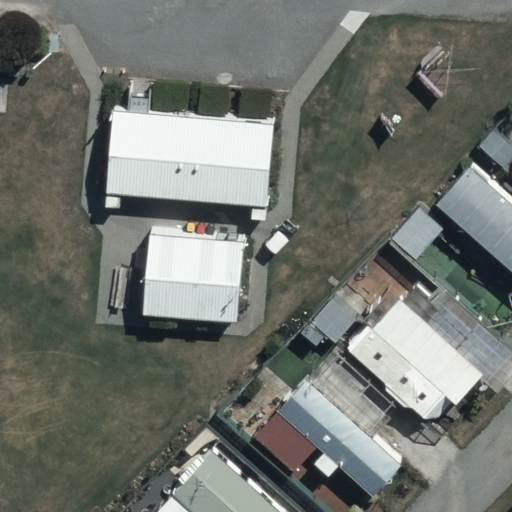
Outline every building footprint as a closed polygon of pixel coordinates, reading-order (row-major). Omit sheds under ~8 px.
[(281,113),(111,102),(105,199),(125,200),(126,188),(254,196),(253,213),(274,215),(281,113)] [(511,189),(470,153),(436,194),(511,259),(511,189)] [(244,225),(148,221),(144,306),(240,310),(244,225)] [(488,362),(391,278),(340,337),(437,421),(488,362)] [(295,466),(318,437),(375,483),(400,453),(381,437),(406,406),(353,362),(334,386),(311,367),(281,404),(272,396),(247,427),(295,466)] [(321,511),(225,425),(145,511),(321,511)]
